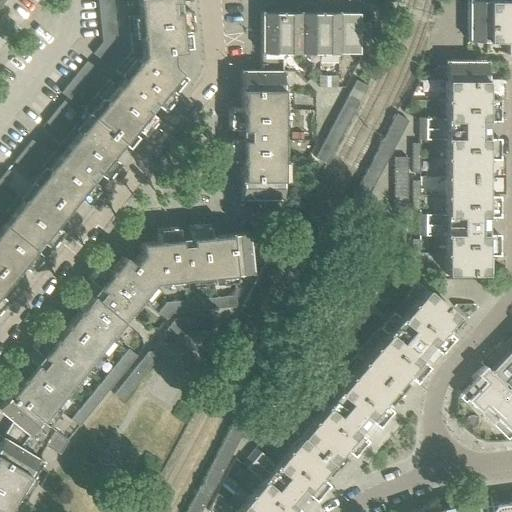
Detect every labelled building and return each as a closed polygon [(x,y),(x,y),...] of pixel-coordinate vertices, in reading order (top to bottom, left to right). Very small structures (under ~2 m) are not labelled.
[(135,0),(139,36),(179,33),(192,31),(190,10),(182,11),(181,1),(189,0),(188,0),(135,0)] [(113,1),(98,3),(98,10),(114,8),(113,1)] [(487,42),(487,1),(468,1),(467,42),(487,42)] [(506,42),(506,1),(487,1),(487,42),(506,42)] [(114,8),(98,10),(99,17),(115,15),(114,8)] [(260,13),(260,31),(281,31),(281,13),(260,13)] [(300,13),(281,13),(281,31),(281,49),(281,54),(299,54),(300,13)] [(299,54),(319,54),(319,13),(300,13),(299,54)] [(338,54),(338,13),(319,13),(319,54),(338,54)] [(338,13),(338,54),(358,54),(358,13),(338,13)] [(115,15),(99,17),(100,23),(115,22),(115,15)] [(115,22),(100,23),(101,30),(116,29),(115,22)] [(116,29),(101,30),(101,37),(117,35),(116,29)] [(135,62),(167,87),(179,72),(171,65),(169,53),(181,52),(179,33),(139,36),(141,55),(135,62)] [(117,35),(101,37),(102,42),(118,47),(117,35)] [(102,42),(100,45),(106,49),(112,54),(118,47),(102,42)] [(100,45),(93,54),(99,58),(106,49),(100,45)] [(106,49),(99,58),(104,63),(112,54),(106,49)] [(86,61),(76,74),(82,79),(92,66),(86,61)] [(445,80),(486,81),(486,61),(445,61),(445,80)] [(135,62),(102,102),(134,127),(143,135),(157,119),(151,114),(157,106),(163,111),(177,95),(167,87),(135,62)] [(92,66),(82,79),(88,84),(98,71),(92,66)] [(281,90),(281,71),(260,71),(241,71),(241,90),(281,90)] [(76,74),(71,80),(83,90),(88,84),(82,79),(76,74)] [(337,87),(337,75),(319,75),(319,87),(337,87)] [(71,80),(66,86),(78,96),(83,90),(71,80)] [(356,80),(352,88),(363,94),(368,86),(367,86),(356,80)] [(486,81),(445,80),(445,93),(441,93),(441,96),(439,97),(439,100),(445,100),(485,100),(486,81)] [(66,86),(61,93),(73,103),(78,96),(66,86)] [(352,88),(348,95),(359,102),(363,94),(352,88)] [(281,109),(281,90),(241,90),(241,109),(281,109)] [(348,95),(344,103),(355,109),(359,102),(348,95)] [(445,159),(485,159),(498,159),(498,138),(492,138),(491,121),(498,121),(498,100),(485,100),(445,100),(445,118),(419,118),(419,139),(445,140),(445,159)] [(55,111),(61,117),(70,106),(63,101),(55,111)] [(90,117),(122,142),(134,127),(102,102),(90,117)] [(344,103),(339,111),(351,117),(355,109),(344,103)] [(281,161),(281,109),(241,109),(228,109),(228,130),(239,131),(239,141),(228,140),(228,161),(241,162),(281,161)] [(61,117),(55,111),(45,123),(52,128),(60,117),(61,117)] [(339,111),(335,119),(347,125),(351,117),(339,111)] [(405,127),(408,120),(397,114),(393,121),(405,127)] [(90,117),(79,131),(110,156),(122,142),(90,117)] [(335,119),(331,127),(343,133),(347,125),(335,119)] [(401,134),(405,127),(393,121),(389,128),(401,134)] [(331,127),(327,134),(339,140),(343,133),(331,127)] [(397,141),(401,134),(389,128),(386,135),(397,141)] [(79,131),(46,171),(77,197),(87,205),(100,189),(97,186),(103,178),(106,181),(120,164),(110,156),(79,131)] [(327,134),(323,142),(335,148),(339,140),(327,134)] [(393,148),(397,141),(386,135),(382,142),(393,148)] [(22,151),(28,156),(37,145),(31,140),(22,151)] [(323,142),(319,150),(331,156),(335,148),(323,142)] [(389,155),(393,148),(382,142),(378,149),(389,155)] [(386,163),(389,155),(378,149),(374,157),(386,163)] [(319,150),(315,158),(326,164),(331,156),(319,150)] [(28,156),(22,151),(13,162),(20,167),(28,156)] [(382,170),(386,163),(374,157),(371,164),(382,170)] [(407,166),(407,157),(394,157),(394,166),(407,166)] [(485,177),(485,159),(445,159),(445,177),(485,177)] [(281,181),(281,161),(241,162),(241,180),(281,181)] [(378,177),(382,170),(371,164),(367,171),(378,177)] [(407,175),(407,166),(394,166),(394,175),(407,175)] [(0,178),(0,182),(4,186),(13,175),(7,170),(0,178)] [(77,197),(46,171),(34,186),(66,211),(77,197)] [(374,184),(378,177),(367,171),(363,178),(374,184)] [(407,183),(407,175),(394,175),(394,183),(407,183)] [(485,195),(485,177),(445,177),(445,196),(485,195)] [(370,191),(374,184),(363,178),(359,185),(370,191)] [(281,200),(281,181),(241,180),(241,200),(281,200)] [(407,192),(407,183),(394,183),(394,192),(407,192)] [(367,198),(370,191),(359,185),(355,192),(367,198)] [(66,211),(34,186),(23,199),(54,225),(66,211)] [(367,198),(355,192),(352,199),(363,205),(367,198)] [(407,201),(407,192),(394,192),(394,201),(407,201)] [(445,236),(445,255),(485,255),(498,255),(498,234),(486,234),(486,217),(498,217),(498,196),(485,195),(445,196),(445,214),(419,214),(419,236),(445,236)] [(23,199),(0,227),(0,249),(20,266),(30,274),(43,257),(40,254),(47,247),(50,249),(64,233),(54,225),(23,199)] [(359,212),(363,205),(352,199),(348,206),(359,212)] [(407,210),(407,201),(394,201),(394,210),(407,210)] [(153,283),(214,277),(210,237),(209,224),(187,227),(189,238),(179,239),(178,228),(157,230),(158,242),(139,244),(140,254),(131,264),(154,282),(153,283)] [(229,235),(233,275),(252,273),(249,244),(248,233),(229,235)] [(233,275),(229,235),(210,237),(214,277),(233,275)] [(20,266),(0,249),(0,272),(9,280),(20,266)] [(485,274),(485,255),(445,255),(445,274),(485,274)] [(66,326),(97,351),(121,321),(128,314),(140,299),(153,283),(154,282),(131,264),(122,257),(111,271),(101,263),(87,280),(91,283),(85,290),(81,287),(68,304),(77,312),(66,326)] [(0,272),(0,290),(9,280),(0,272)] [(412,303),(443,329),(455,315),(431,294),(424,288),(412,303)] [(235,295),(224,297),(225,307),(237,306),(235,295)] [(215,297),(206,298),(207,309),(216,308),(215,297)] [(215,297),(216,308),(218,308),(225,307),(224,297),(217,297),(215,297)] [(206,298),(198,299),(200,310),(207,309),(206,298)] [(198,299),(190,300),(191,311),(200,310),(198,299)] [(183,301),(179,301),(180,312),(185,311),(191,311),(190,300),(184,301),(183,301)] [(166,303),(163,307),(171,313),(172,312),(180,312),(179,301),(166,303)] [(412,303),(373,349),(404,375),(414,383),(428,367),(418,359),(429,346),(439,354),(453,338),(443,329),(412,303)] [(163,307),(158,313),(166,319),(171,313),(163,307)] [(213,315),(202,316),(203,327),(214,326),(213,315)] [(202,316),(192,317),(193,328),(203,327),(202,316)] [(192,317),(181,318),(182,329),(193,328),(192,317)] [(175,318),(168,327),(176,334),(180,329),(182,329),(181,318),(175,318)] [(85,365),(97,351),(66,326),(54,340),(85,365)] [(168,327),(164,332),(165,340),(172,339),(176,334),(168,327)] [(21,381),(52,406),(84,367),(85,365),(54,340),(45,332),(31,348),(35,351),(29,359),(25,356),(12,373),(21,381)] [(511,394),(511,343),(508,339),(502,344),(501,343),(494,349),(496,351),(491,357),(497,363),(489,370),(488,369),(511,394)] [(125,352),(122,356),(130,363),(136,356),(128,349),(125,352)] [(361,363),(393,389),(404,375),(373,349),(361,363)] [(146,354),(142,359),(150,366),(154,361),(156,358),(155,351),(148,352),(146,354)] [(122,357),(116,363),(125,370),(130,363),(122,356),(122,357)] [(142,359),(135,367),(143,374),(150,366),(142,359)] [(116,364),(109,372),(118,378),(124,371),(125,370),(116,363),(116,364)] [(381,403),(393,389),(361,363),(350,377),(381,403)] [(511,394),(488,369),(487,369),(484,366),(475,374),(478,377),(461,394),(488,421),(493,417),(508,432),(511,428),(511,394)] [(135,367),(128,375),(137,382),(143,374),(135,367)] [(109,372),(102,380),(111,387),(118,378),(109,372)] [(128,375),(125,379),(134,386),(137,382),(128,375)] [(311,422),(342,449),(344,446),(354,454),(366,440),(356,432),(367,419),(377,427),(390,411),(381,403),(350,377),(311,422)] [(125,379),(122,383),(131,390),(134,386),(125,379)] [(101,381),(96,388),(105,395),(111,387),(102,380),(102,381),(101,381)] [(41,420),(52,406),(21,381),(10,394),(41,420)] [(122,383),(119,386),(128,393),(131,390),(122,383)] [(119,386),(116,390),(125,397),(128,393),(119,386)] [(96,388),(90,396),(98,403),(105,395),(96,388)] [(116,390),(113,394),(122,401),(125,397),(116,390)] [(67,440),(41,420),(10,394),(0,406),(0,413),(12,423),(44,446),(58,455),(67,440)] [(83,403),(82,405),(91,412),(92,410),(98,403),(90,396),(83,403)] [(82,405),(76,413),(84,420),(91,412),(82,405)] [(250,422),(254,414),(242,408),(238,415),(250,422)] [(76,413),(70,419),(79,426),(84,420),(76,413)] [(276,413),(266,424),(272,429),(281,418),(276,413)] [(246,429),(250,422),(238,415),(234,423),(246,429)] [(330,462),(342,449),(311,422),(300,436),(330,462)] [(44,446),(12,423),(3,437),(2,438),(37,458),(44,446)] [(241,437),(246,429),(234,423),(230,431),(241,437)] [(266,424),(257,435),(262,440),(272,429),(266,424)] [(237,445),(241,437),(230,431),(226,438),(237,445)] [(330,462),(300,436),(288,450),(318,476),(330,462)] [(0,459),(27,475),(37,458),(2,438),(0,441),(0,459)] [(233,452),(237,445),(226,438),(221,446),(233,452)] [(229,460),(233,452),(221,446),(217,454),(229,460)] [(249,496),(267,511),(300,511),(298,510),(309,497),(314,501),(328,485),(318,476),(288,450),(276,464),(255,447),(241,463),(262,481),(249,496)] [(225,468),(229,460),(217,454),(213,462),(225,468)] [(27,475),(0,459),(0,481),(17,492),(27,475)] [(221,476),(225,468),(213,462),(209,469),(221,476)] [(216,483),(221,476),(209,469),(205,477),(216,483)] [(212,491),(216,483),(205,477),(201,485),(212,491)] [(0,511),(4,511),(17,492),(0,481),(0,511)] [(208,499),(212,491),(201,485),(197,492),(208,499)] [(204,506),(208,499),(197,492),(192,500),(204,506)] [(238,511),(267,511),(249,496),(237,511),(238,511)] [(195,511),(200,511),(204,506),(192,500),(188,508),(195,511)] [(511,511),(511,502),(497,505),(496,501),(491,501),(491,506),(490,506),(490,511),(511,511)] [(478,511),(478,508),(476,502),(458,507),(459,511),(478,511)]
